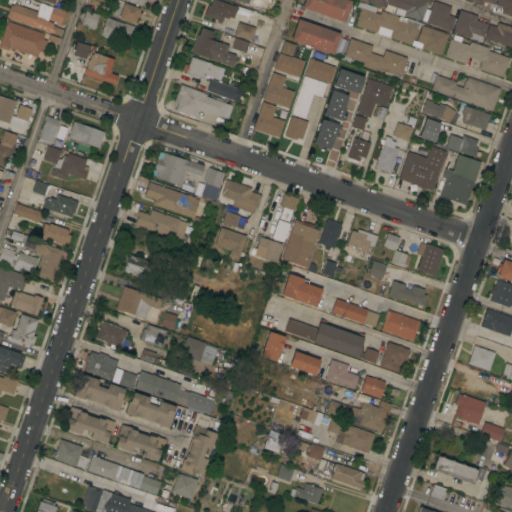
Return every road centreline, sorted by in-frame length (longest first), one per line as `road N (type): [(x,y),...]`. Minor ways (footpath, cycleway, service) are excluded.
road 1 (residential): [(177,0),(2,511)]
road 2 (residential): [(0,72),(478,239)]
road 3 (residential): [(511,139),(384,511)]
